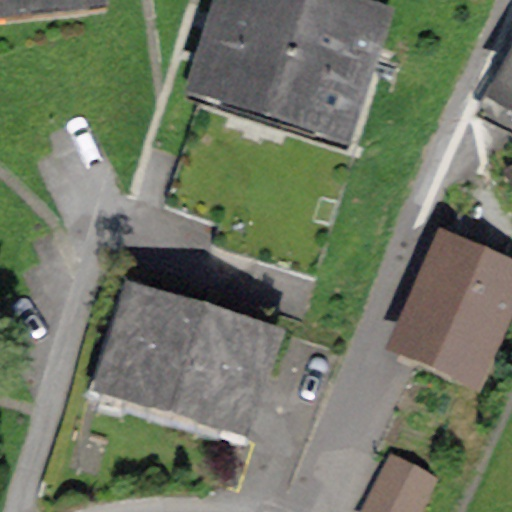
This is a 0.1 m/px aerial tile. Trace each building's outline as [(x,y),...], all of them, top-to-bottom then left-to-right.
[(342,0),(222,0),(162,193),(216,210),(209,233),(312,266),(357,123),(339,117),(373,10),(342,0)] [(511,29),(491,72),(511,82),(511,29)] [(456,202),(402,328),(473,358),(511,266),(491,257),(506,223),(456,202)] [(183,310),(138,296),(114,373),(233,411),(257,334),(208,318),(212,305),(187,297),(183,310)] [(391,449),(362,507),(372,511),(404,511),(427,467),(391,449)]
